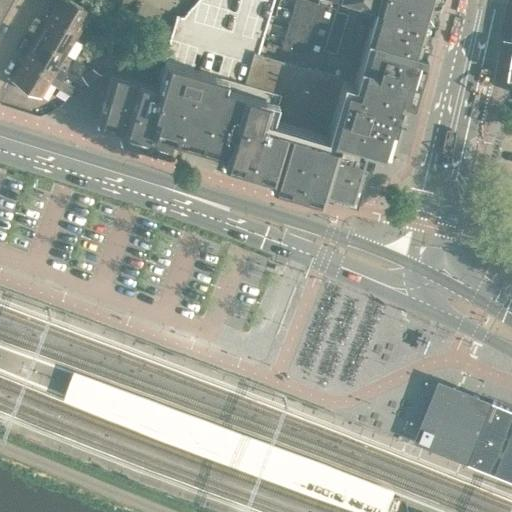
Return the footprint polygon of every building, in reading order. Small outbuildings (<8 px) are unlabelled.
[(0,0),(0,20),(10,0),(0,0)] [(73,0),(59,0),(51,15),(76,30),(89,9),(73,0)] [(260,44),(263,34),(273,0),(195,0),(183,16),(174,13),(174,15),(176,15),(164,57),(155,85),(111,72),(97,121),(122,129),(119,136),(171,151),(176,136),(201,143),(206,125),(229,132),(221,158),(271,172),(269,180),(321,195),(324,184),(349,191),(363,145),(383,151),(398,101),(410,105),(425,53),(418,51),(432,0),(376,0),(353,80),(258,52),(260,44)] [(295,0),(283,40),(263,34),(260,44),(280,49),(281,46),(299,51),(320,54),(335,5),(336,0),(295,0)] [(346,0),(373,8),(375,0),(346,0)] [(323,52),(339,56),(350,17),(334,13),(323,52)] [(51,15),(38,37),(63,52),(76,30),(51,15)] [(38,37),(25,58),(61,79),(66,71),(56,65),(63,52),(38,37)] [(105,57),(97,52),(92,61),(107,70),(123,58),(109,50),(105,57)] [(61,79),(25,58),(13,80),(38,95),(47,80),(57,86),(61,79)] [(81,76),(86,84),(101,74),(93,69),(81,76)] [(60,89),(70,95),(79,90),(65,81),(60,89)] [(487,200),(500,203),(503,191),(490,188),(489,192),(487,200)] [(468,461),(493,399),(438,378),(415,440),(468,461)] [(511,407),(493,399),(468,461),(511,479),(511,407)] [(294,469),(297,462),(191,423),(189,431),(186,438),(291,477),(294,469)]
